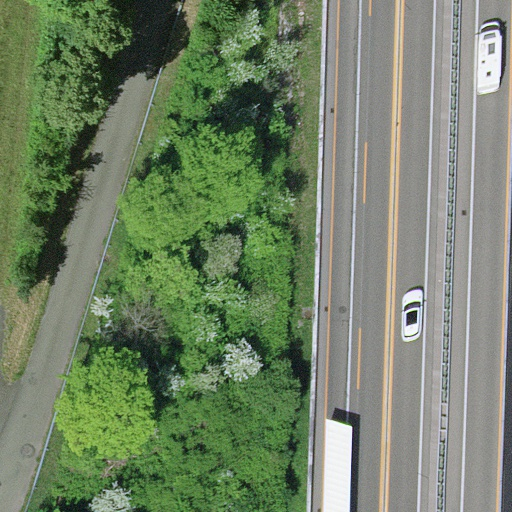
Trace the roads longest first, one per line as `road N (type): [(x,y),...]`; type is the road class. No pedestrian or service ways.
road 1 (motorway): [(399,0),(384,511)]
road 2 (residential): [(151,0),(0,467)]
road 3 (motorway): [(500,511),(511,68)]
road 4 (track): [(27,0),(0,254)]
